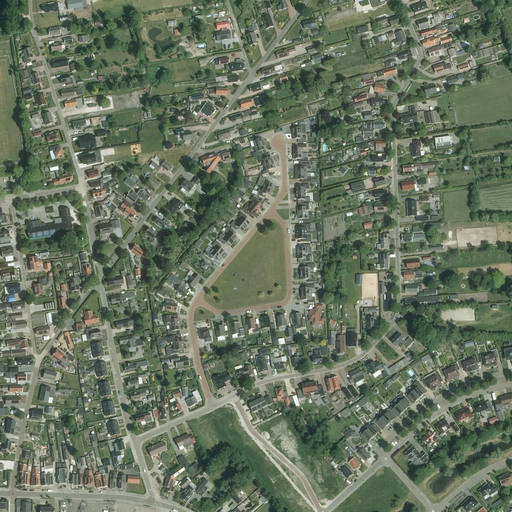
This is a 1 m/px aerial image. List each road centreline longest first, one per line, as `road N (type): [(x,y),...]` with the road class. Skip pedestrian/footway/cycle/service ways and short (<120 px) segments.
road 1 (residential): [(233,396),(356,359),(397,317),(392,106),(419,60),(400,0)]
road 2 (residential): [(100,278),(250,77)]
road 3 (residential): [(82,189),(29,0)]
road 4 (residential): [(270,211),(285,227),(284,304),(222,313),(195,300)]
road 5 (residential): [(133,442),(100,278)]
road 6 (residential): [(36,364),(9,200)]
road 7 (unclassified): [(385,458),(380,448),(434,402),(511,373)]
road 8 (unclassified): [(385,458),(443,409),(511,385)]
road 9 (unclassified): [(320,511),(300,475),(250,429),(233,396)]
road 10 (tertiary): [(150,503),(11,494)]
road 11 (residential): [(11,494),(36,364)]
